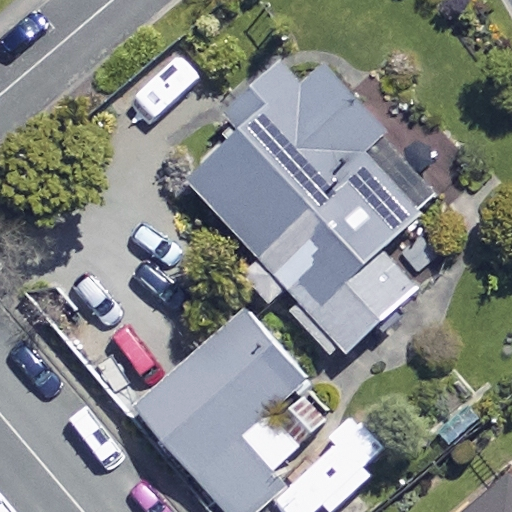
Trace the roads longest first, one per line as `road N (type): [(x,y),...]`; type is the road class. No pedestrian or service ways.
road 1 (residential): [(112,0),(0,95)]
road 2 (residential): [(83,511),(0,413)]
